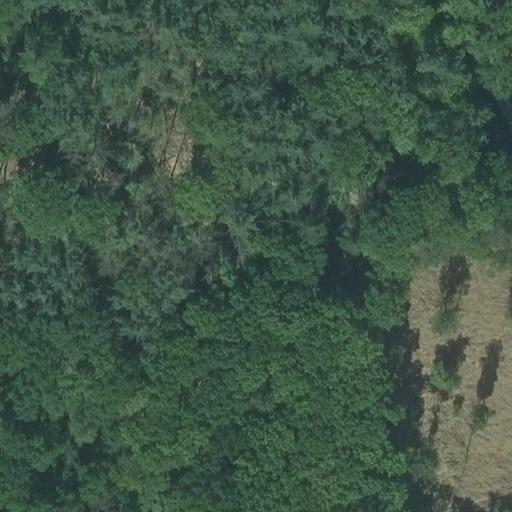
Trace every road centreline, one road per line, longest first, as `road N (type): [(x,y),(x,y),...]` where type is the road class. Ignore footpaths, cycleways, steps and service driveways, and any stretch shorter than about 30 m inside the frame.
road 1 (track): [(24,0),(145,342),(511,189)]
road 2 (track): [(457,0),(511,135)]
